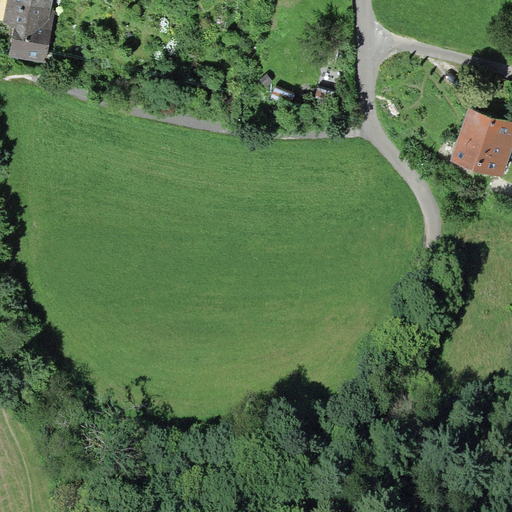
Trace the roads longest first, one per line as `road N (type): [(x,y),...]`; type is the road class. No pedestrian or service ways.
road 1 (track): [(368,0),(372,130),(419,185),(434,232),(424,272),(312,511)]
road 2 (track): [(372,130),(321,137),(229,131),(171,121),(25,73)]
road 3 (track): [(511,73),(367,42)]
